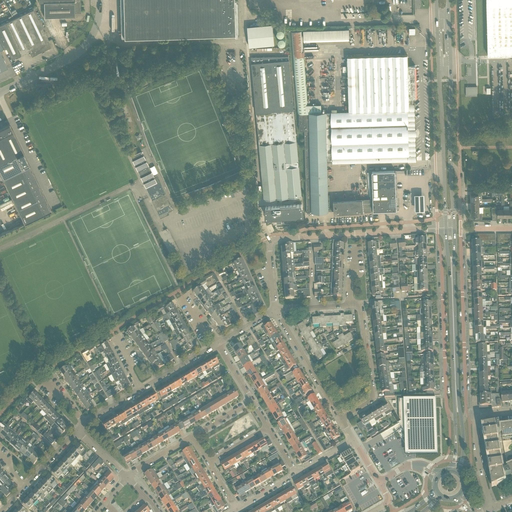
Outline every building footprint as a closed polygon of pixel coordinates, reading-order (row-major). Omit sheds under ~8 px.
[(81,13),(80,0),(38,0),(39,3),(44,2),(44,18),(75,17),(75,13),(81,13)] [(123,0),(124,38),(235,35),(233,0),(123,0)] [(511,0),(486,0),(488,56),(511,55),(511,0)] [(33,9),(5,23),(0,25),(0,42),(3,48),(6,47),(11,59),(29,51),(32,57),(51,48),(48,41),(49,41),(33,9)] [(249,47),(274,45),(272,25),(247,27),(249,47)] [(351,39),(351,28),(304,30),(305,41),(351,39)] [(308,105),(304,56),(302,31),(291,32),(293,57),(297,114),(299,114),(299,131),(304,131),(306,212),(334,211),(334,214),(363,212),(364,211),(364,212),(371,212),(371,211),(372,211),(372,210),(373,210),(372,202),(371,199),(334,202),(334,209),(328,209),(327,161),(333,161),(333,163),(415,161),(415,136),(416,136),(416,131),(414,131),(414,105),(413,105),(413,98),(416,98),(415,66),(408,66),(407,55),(347,57),(349,112),(331,113),(326,114),(326,113),(321,113),(321,105),(308,105)] [(280,206),(282,206),(281,199),(301,197),(296,142),(288,57),(251,57),(256,113),(257,121),(257,122),(264,200),(279,199),(280,206)] [(477,87),(466,87),(466,96),(477,96),(477,87)] [(0,128),(1,130),(0,130),(0,138),(10,159),(24,153),(12,130),(9,124),(0,128)] [(0,164),(10,159),(0,138),(0,164)] [(150,196),(160,191),(156,183),(157,183),(156,183),(154,178),(153,177),(154,177),(151,172),(148,166),(146,161),(145,160),(146,160),(143,155),(141,151),(130,157),(132,161),(134,165),(135,165),(135,167),(137,171),(140,177),(143,182),(143,183),(146,188),(150,196)] [(10,159),(0,164),(0,173),(3,179),(30,167),(30,166),(28,167),(27,163),(28,163),(24,154),(24,153),(10,159)] [(30,167),(3,179),(10,193),(35,181),(33,177),(34,176),(30,167)] [(372,179),(395,179),(395,171),(372,171),(372,179)] [(395,179),(372,179),(372,187),(396,186),(395,179)] [(37,185),(35,181),(10,193),(14,202),(41,189),(38,184),(37,185)] [(156,183),(160,191),(150,196),(154,205),(156,210),(160,218),(166,215),(165,213),(173,210),(170,204),(169,204),(164,194),(166,193),(160,181),(156,183),(157,183),(156,183)] [(396,186),(372,187),(373,195),(380,195),(388,194),(396,194),(396,186)] [(43,194),(41,189),(14,202),(18,211),(44,199),(42,195),(43,194)] [(388,194),(380,195),(381,211),(388,210),(388,194)] [(396,194),(388,194),(388,210),(396,210),(396,194)] [(380,195),(373,195),(373,211),(381,211),(380,195)] [(423,195),(414,196),(415,212),(424,212),(423,195)] [(44,199),(18,211),(25,224),(52,211),(51,210),(47,202),(46,203),(44,199)] [(282,206),(280,206),(265,207),(266,218),(277,217),(277,222),(281,222),(281,217),(302,216),(301,205),(282,206)] [(476,209),(471,210),(472,217),(475,217),(475,220),(482,220),(482,213),(479,213),(479,207),(476,207),(476,209)] [(416,246),(419,246),(426,246),(426,239),(423,239),(423,235),(418,235),(418,239),(415,239),(416,246)] [(369,239),(370,244),(368,244),(369,251),(377,250),(379,250),(379,243),(373,244),(372,239),(369,239)] [(333,241),(332,251),(333,251),(343,251),(343,244),(339,244),(340,241),(333,241)] [(296,252),(293,252),(292,244),(284,244),(285,248),(281,248),(281,255),(290,254),(293,254),(293,255),(296,255),(296,252)] [(308,251),(296,252),(296,255),(302,255),(302,259),(309,259),(308,251)] [(233,269),(230,271),(231,273),(234,272),(234,271),(236,269),(244,266),(242,260),(231,265),(233,269)] [(244,266),(236,269),(239,275),(247,272),(244,266)] [(238,279),(239,281),(235,282),(237,285),(240,284),(239,282),(242,281),(250,277),(247,272),(239,275),(240,278),(238,279)] [(252,283),(250,277),(242,281),(244,287),(252,283)] [(242,293),(243,293),(241,294),(242,297),(245,295),(244,294),(255,289),(252,283),(244,287),(245,290),(243,291),(242,293)] [(428,285),(417,285),(417,293),(419,293),(419,296),(428,295),(428,285)] [(205,291),(202,286),(193,293),(196,297),(203,292),(205,291)] [(216,292),(213,294),(214,295),(216,294),(217,294),(218,297),(220,296),(222,295),(225,293),(225,292),(222,288),(220,289),(216,292)] [(258,295),(255,289),(244,294),(245,295),(246,296),(248,295),(250,298),(258,295)] [(309,289),(306,290),(299,290),(299,293),(303,293),(303,298),(310,298),(309,289)] [(382,289),(372,290),(373,296),(376,296),(376,299),(381,299),(381,296),(381,295),(381,293),(383,292),(382,289)] [(203,292),(196,297),(200,302),(207,297),(210,295),(209,296),(205,291),(203,292)] [(207,297),(200,302),(202,304),(201,305),(203,308),(204,307),(210,303),(208,300),(214,296),(213,294),(210,295),(207,297)] [(249,304),(246,305),(247,308),(250,307),(250,305),(260,300),(258,295),(250,298),(251,302),(249,303),(249,304)] [(424,299),(424,302),(419,302),(419,305),(420,305),(420,310),(431,309),(431,303),(428,303),(428,299),(424,299)] [(250,305),(250,307),(251,308),(252,308),(254,307),(255,310),(263,306),(260,300),(250,305)] [(204,307),(205,309),(204,310),(206,313),(207,312),(215,306),(212,301),(210,303),(204,307)] [(382,305),(382,302),(377,302),(378,305),(371,305),(371,308),(370,308),(371,312),(372,311),(372,312),(379,311),(382,310),(381,305),(382,305)] [(401,310),(400,302),(391,303),(391,309),(397,308),(397,311),(401,310)] [(173,304),(163,310),(162,307),(157,310),(158,313),(163,310),(166,315),(176,310),(173,304)] [(207,312),(211,317),(217,312),(220,310),(217,305),(215,306),(207,312)] [(176,310),(166,315),(169,320),(178,315),(176,310)] [(220,317),(217,312),(211,317),(214,322),(220,317)] [(482,315),(475,315),(475,322),(482,322),(482,319),(490,319),(490,316),(490,314),(491,314),(491,313),(485,313),(485,315),(482,315)] [(340,316),(332,317),(333,324),(340,323),(340,326),(343,326),(342,314),(340,315),(340,316)] [(344,314),(342,314),(343,326),(346,326),(346,323),(353,323),(352,316),(344,316),(344,314)] [(178,315),(169,320),(172,326),(181,320),(178,315)] [(324,315),(322,316),(323,327),(326,327),(326,324),(333,324),(332,317),(324,317),(324,315)] [(323,327),(322,316),(320,316),(320,317),(312,318),(313,325),(320,325),(320,328),(323,327)] [(222,319),(220,317),(214,322),(218,326),(224,322),(226,321),(224,318),(222,319)] [(181,320),(172,326),(175,331),(184,326),(181,320)] [(224,322),(218,326),(221,331),(227,327),(231,325),(227,320),(226,321),(224,322)] [(301,336),(311,330),(309,327),(307,328),(303,322),(297,326),(301,333),(300,334),(301,336)] [(265,335),(274,329),(271,324),(262,329),(265,335)] [(176,337),(179,336),(181,334),(187,331),(188,331),(186,327),(185,328),(184,326),(175,331),(174,331),(176,337)] [(130,337),(136,333),(133,328),(127,332),(128,334),(128,335),(129,337),(130,337)] [(270,339),(271,338),(277,335),(274,329),(265,335),(267,337),(268,336),(270,339)] [(311,330),(301,336),(302,337),(303,336),(308,343),(314,340),(310,334),(313,332),(311,330)] [(139,331),(136,333),(130,337),(134,342),(141,337),(143,336),(139,331)] [(187,331),(181,334),(179,336),(181,341),(183,340),(190,336),(187,331)] [(340,336),(346,346),(348,345),(347,343),(354,339),(350,333),(344,337),(343,334),(340,336)] [(277,335),(271,338),(274,343),(281,340),(277,335)] [(146,341),(143,336),(141,337),(134,342),(137,347),(144,342),(146,341)] [(190,336),(183,340),(186,345),(193,341),(190,336)] [(346,346),(340,336),(337,337),(339,340),(333,343),(336,349),(343,345),(344,347),(346,346)] [(281,340),(274,343),(271,345),(274,350),(275,350),(284,345),(281,340)] [(317,345),(314,340),(308,343),(312,350),(310,351),(311,353),(321,347),(320,344),(317,345)] [(144,342),(137,347),(141,352),(148,347),(150,345),(146,341),(144,342)] [(193,341),(186,345),(184,346),(187,352),(196,347),(193,341)] [(103,353),(110,349),(107,344),(100,348),(101,350),(102,350),(103,353)] [(255,344),(249,348),(251,347),(255,353),(256,352),(259,350),(257,346),(255,344)] [(153,350),(150,345),(148,347),(141,352),(144,356),(151,351),(153,350)] [(237,355),(243,351),(239,345),(235,347),(233,349),(237,355)] [(287,350),(284,345),(275,350),(276,352),(279,351),(280,354),(287,350)] [(323,349),(321,347),(311,353),(312,354),(314,353),(318,361),(324,357),(320,351),(323,349)] [(110,349),(103,353),(106,358),(113,354),(110,349)] [(151,351),(144,356),(148,361),(155,356),(157,355),(153,350),(151,351)] [(287,350),(280,354),(279,355),(281,358),(279,359),(280,361),(284,359),(290,355),(287,350)] [(88,351),(82,355),(87,362),(92,359),(88,351)] [(243,351),(237,355),(240,361),(247,357),(243,351)] [(113,354),(106,358),(109,363),(115,360),(113,354)] [(155,356),(148,361),(151,366),(159,361),(160,360),(157,355),(155,356)] [(293,360),(290,355),(284,359),(287,364),(293,360)] [(250,363),(247,357),(240,361),(244,367),(250,363)] [(214,358),(209,361),(213,367),(214,369),(219,366),(214,358)] [(115,360),(109,363),(106,365),(109,370),(112,369),(118,365),(115,360)] [(164,365),(160,360),(159,361),(151,366),(155,371),(164,365)] [(287,364),(284,366),(287,371),(296,366),(293,360),(287,364)] [(213,367),(209,361),(204,364),(209,373),(212,372),(210,369),(213,367)] [(254,369),(250,363),(244,367),(247,373),(254,369)] [(209,373),(204,364),(198,367),(203,375),(204,375),(204,376),(207,375),(209,373)] [(72,371),(72,370),(69,365),(60,372),(63,377),(72,371)] [(112,369),(109,370),(111,376),(115,374),(121,370),(118,365),(112,369)] [(203,375),(198,367),(193,370),(197,376),(198,378),(203,375)] [(254,369),(247,373),(251,379),(260,374),(256,368),(254,369)] [(115,374),(111,376),(114,381),(117,379),(124,376),(121,370),(115,374)] [(193,370),(188,373),(192,380),(197,376),(193,370)] [(296,379),(302,375),(299,370),(293,374),(296,379)] [(72,371),(63,377),(67,382),(76,376),(72,371)] [(192,380),(188,373),(183,376),(187,383),(192,380)] [(263,379),(260,374),(251,379),(255,385),(261,381),(264,380),(263,379)] [(305,381),(302,375),(296,379),(299,384),(305,381)] [(79,380),(76,376),(67,382),(70,387),(79,380)] [(117,379),(114,381),(115,384),(119,382),(120,384),(127,381),(124,376),(117,379)] [(187,383),(183,376),(180,378),(180,377),(177,378),(178,379),(181,386),(184,384),(186,388),(189,386),(187,383)] [(349,376),(338,379),(341,389),(352,385),(349,376)] [(178,379),(172,382),(176,389),(181,386),(178,379)] [(83,385),(79,380),(70,387),(73,392),(83,385)] [(129,386),(127,381),(120,384),(123,390),(129,386)] [(265,387),(261,381),(255,385),(258,391),(265,387)] [(308,386),(305,381),(299,384),(302,390),(308,386)] [(176,389),(172,382),(167,386),(171,392),(176,389)] [(83,385),(73,392),(77,397),(83,392),(86,390),(83,385)] [(393,385),(389,386),(381,387),(382,393),(389,392),(389,394),(394,394),(393,385)] [(167,386),(162,389),(167,398),(173,395),(171,392),(167,386)] [(308,386),(302,390),(299,391),(303,397),(303,396),(305,395),(312,391),(308,386)] [(268,393),(265,387),(258,391),(262,397),(268,393)] [(167,398),(162,389),(157,392),(162,401),(167,398)] [(83,392),(77,397),(80,402),(87,397),(89,395),(91,394),(90,392),(89,393),(86,390),(83,392)] [(229,394),(232,400),(238,397),(234,391),(229,394)] [(268,393),(262,397),(265,403),(272,399),(275,397),(272,392),(272,393),(271,392),(268,393)] [(31,405),(33,402),(39,397),(34,393),(26,401),(31,405)] [(154,394),(149,397),(152,403),(155,401),(156,403),(159,402),(154,394)] [(232,400),(229,394),(223,397),(227,403),(232,400)] [(89,395),(87,397),(80,402),(84,407),(93,400),(89,395)] [(499,395),(488,395),(480,395),(481,407),(491,406),(491,408),(501,407),(499,395)] [(306,401),(305,401),(307,404),(309,402),(311,405),(317,401),(314,396),(308,399),(306,401)] [(43,402),(39,397),(33,402),(38,407),(43,402)] [(152,403),(149,397),(143,400),(149,409),(152,408),(150,405),(152,403)] [(223,397),(218,400),(222,407),(227,403),(223,397)] [(274,402),(272,399),(265,403),(269,409),(276,405),(278,404),(277,403),(276,401),(274,402)] [(399,400),(399,410),(399,419),(401,422),(404,426),(404,427),(405,428),(405,434),(405,443),(405,448),(406,448),(406,455),(415,455),(437,454),(437,445),(437,437),(437,436),(436,409),(436,408),(436,407),(436,399),(435,399),(412,400),(399,400)] [(88,404),(84,407),(87,412),(88,411),(93,407),(96,406),(93,400),(88,404)] [(138,403),(142,409),(144,413),(149,409),(143,400),(138,403)] [(222,407),(218,400),(213,404),(217,410),(222,407)] [(317,401),(311,405),(314,410),(321,406),(317,401)] [(43,402),(38,407),(42,411),(47,406),(43,402)] [(142,409),(138,403),(133,406),(137,412),(138,415),(139,416),(144,413),(142,409)] [(199,412),(197,413),(201,419),(206,416),(202,410),(201,407),(202,407),(200,403),(198,404),(199,405),(198,405),(200,408),(198,409),(199,412)] [(22,406),(20,404),(14,410),(16,412),(22,406)] [(213,404),(208,407),(211,413),(217,410),(213,404)] [(276,405),(269,409),(273,415),(279,411),(281,410),(282,410),(279,405),(278,404),(276,405)] [(381,407),(385,413),(386,416),(391,413),(386,404),(381,407)] [(51,410),(47,406),(42,411),(46,415),(51,410)] [(133,406),(128,409),(133,418),(138,415),(137,412),(133,406)] [(321,406),(314,410),(311,412),(313,414),(316,412),(317,415),(324,411),(321,406)] [(211,413),(208,407),(202,410),(206,416),(211,413)] [(385,413),(381,407),(376,410),(381,419),(383,417),(382,415),(385,413)] [(128,409),(123,412),(128,421),(133,418),(128,409)] [(51,410),(46,415),(44,418),(48,422),(55,414),(51,410)] [(281,410),(279,411),(273,415),(276,421),(283,417),(281,414),(283,413),(281,410)] [(370,413),(374,419),(376,422),(381,419),(376,410),(370,413)] [(324,411),(317,415),(321,420),(327,416),(324,411)] [(128,421),(123,412),(117,415),(121,422),(123,425),(128,422),(128,421)] [(197,413),(192,416),(195,423),(201,419),(197,413)] [(374,419),(370,413),(365,416),(369,423),(374,419)] [(397,423),(400,422),(395,413),(392,414),(397,423)] [(55,414),(48,422),(50,424),(49,426),(51,428),(60,419),(55,414)] [(190,414),(185,417),(185,418),(186,420),(190,426),(195,423),(192,416),(190,414)] [(117,415),(112,418),(118,427),(120,426),(119,423),(121,422),(117,415)] [(361,422),(357,424),(361,430),(365,427),(367,432),(368,432),(367,431),(368,430),(369,431),(373,429),(369,423),(365,416),(365,415),(362,417),(362,418),(360,419),(361,422)] [(327,416),(321,420),(318,422),(321,427),(324,425),(330,421),(327,416)] [(116,425),(112,418),(107,421),(111,428),(116,425)] [(185,418),(181,420),(178,422),(179,424),(181,423),(184,429),(190,426),(186,420),(185,418)] [(60,419),(51,428),(52,428),(53,429),(54,428),(56,430),(57,429),(64,423),(60,419)] [(288,426),(285,420),(278,424),(280,427),(279,427),(279,428),(280,430),(281,430),(282,430),(288,426)] [(111,428),(107,421),(102,425),(107,434),(110,432),(108,429),(111,428)] [(330,421),(324,425),(327,430),(333,427),(330,421)] [(6,426),(2,423),(0,425),(0,435),(7,427),(8,428),(9,428),(11,425),(8,423),(6,426)] [(64,423),(57,429),(60,432),(59,433),(61,435),(61,434),(68,428),(64,423)] [(511,423),(496,425),(496,424),(490,425),(489,424),(488,425),(481,426),(490,481),(492,488),(506,482),(505,478),(511,478),(511,479),(511,423)] [(377,443),(398,431),(394,425),(374,437),(377,443)] [(170,429),(174,435),(179,432),(175,426),(170,429)] [(288,426),(282,430),(285,436),(292,432),(288,426)] [(7,427),(0,435),(5,440),(10,433),(12,431),(9,428),(8,428),(7,427)] [(327,430),(324,432),(326,435),(328,433),(330,436),(336,432),(333,427),(327,430)] [(174,435),(170,429),(165,433),(168,439),(174,435)] [(12,431),(10,433),(5,440),(9,444),(15,437),(17,435),(18,436),(20,433),(18,432),(16,434),(12,431)] [(336,432),(330,436),(333,440),(332,441),(333,444),(338,441),(336,439),(339,437),(338,435),(339,434),(337,431),(336,432)] [(138,436),(135,432),(130,435),(132,439),(137,436),(138,440),(140,439),(140,440),(141,439),(139,435),(138,436)] [(151,437),(147,439),(149,442),(152,448),(158,445),(154,439),(153,436),(152,436),(154,436),(151,432),(150,433),(151,433),(150,434),(151,436),(150,436),(151,437)] [(296,438),(292,432),(285,436),(289,442),(296,438)] [(168,439),(165,433),(159,436),(163,442),(168,439)] [(17,435),(15,437),(9,444),(14,448),(17,444),(20,442),(17,439),(19,436),(18,436),(17,435)] [(154,439),(153,436),(154,439),(158,445),(163,442),(159,436),(154,439)] [(47,437),(45,439),(51,445),(54,443),(48,438),(47,437)] [(296,438),(289,442),(293,448),(299,444),(296,438)] [(17,444),(14,448),(19,452),(25,446),(26,444),(25,443),(26,442),(22,439),(20,442),(17,444)] [(257,443),(261,449),(267,446),(268,447),(272,444),(269,439),(265,442),(263,439),(260,441),(260,440),(259,440),(257,442),(257,443)] [(149,442),(143,445),(147,451),(152,448),(149,442)] [(257,443),(251,446),(256,455),(257,454),(256,452),(261,449),(257,443)] [(299,444),(293,448),(296,454),(303,450),(305,449),(303,444),(302,444),(302,443),(299,444)] [(322,453),(316,443),(312,445),(318,455),(322,453)] [(26,444),(25,446),(19,452),(24,456),(29,450),(32,447),(29,444),(28,445),(28,444),(26,444)] [(73,450),(79,456),(84,451),(78,445),(73,450)] [(136,445),(132,447),(132,449),(131,449),(133,452),(136,458),(139,456),(140,457),(142,456),(142,455),(138,448),(136,445)] [(147,451),(143,445),(138,448),(142,455),(147,451)] [(256,455),(251,446),(245,450),(249,456),(253,454),(255,457),(255,456),(257,458),(258,458),(258,459),(260,458),(257,454),(256,455)] [(32,447),(29,450),(24,456),(29,461),(34,454),(36,452),(37,453),(39,450),(37,448),(35,450),(32,447)] [(183,458),(180,460),(180,461),(180,462),(180,463),(184,461),(184,460),(183,459),(186,458),(192,454),(189,449),(180,454),(183,458)] [(79,456),(73,450),(69,454),(75,460),(79,456)] [(249,456),(245,450),(239,454),(243,460),(244,462),(245,461),(245,462),(247,460),(246,458),(249,456)] [(303,450),(296,454),(300,460),(303,459),(305,462),(312,458),(309,453),(304,453),(303,450)] [(350,451),(341,457),(339,458),(342,462),(352,456),(350,451)] [(131,461),(127,455),(126,452),(120,455),(122,458),(126,464),(128,463),(129,464),(131,463),(131,462),(131,461)] [(133,452),(127,455),(131,461),(136,458),(133,452)] [(34,454),(29,461),(34,465),(39,458),(34,454)] [(75,460),(69,454),(64,459),(71,465),(75,460)] [(192,454),(186,458),(183,459),(184,460),(184,461),(186,465),(195,459),(192,454)] [(243,460),(239,454),(233,457),(237,464),(240,462),(241,464),(243,463),(244,462),(243,460)] [(352,456),(342,462),(345,466),(346,466),(355,460),(352,456)] [(233,457),(227,461),(232,469),(233,468),(233,469),(235,467),(234,465),(237,464),(233,457)] [(71,465),(64,459),(60,464),(68,472),(69,472),(66,470),(71,465)] [(99,459),(93,465),(91,467),(94,470),(99,464),(101,466),(104,463),(99,459)] [(189,470),(198,465),(197,462),(198,462),(198,461),(197,460),(196,459),(195,460),(195,459),(186,465),(183,467),(186,472),(189,471),(189,470)] [(346,466),(345,466),(342,468),(345,472),(347,471),(349,470),(357,465),(355,460),(346,466)] [(232,469),(227,461),(221,464),(225,471),(228,469),(229,471),(231,470),(232,469)] [(281,464),(275,467),(273,468),(277,474),(283,471),(281,468),(285,466),(282,461),(281,462),(280,463),(281,464)] [(60,464),(56,468),(64,476),(68,472),(60,464)] [(198,465),(189,470),(189,471),(192,476),(193,475),(196,474),(202,470),(198,465)] [(268,468),(266,465),(265,466),(265,465),(263,466),(266,470),(267,469),(268,471),(272,477),(277,474),(273,468),(272,465),(268,468)] [(330,468),(329,469),(327,465),(321,468),(326,477),(327,478),(333,474),(330,468)] [(357,465),(349,470),(347,471),(350,475),(360,469),(357,465)] [(64,476),(56,468),(51,473),(58,479),(61,476),(63,478),(64,476)] [(326,477),(321,468),(316,471),(320,478),(321,480),(322,480),(326,477)] [(111,480),(113,478),(108,474),(109,473),(104,469),(103,470),(104,473),(101,476),(109,483),(110,483),(112,481),(111,480)] [(148,480),(156,475),(153,469),(144,475),(148,480)] [(193,475),(195,480),(196,481),(205,475),(204,474),(204,473),(204,472),(203,470),(202,470),(196,474),(193,475)] [(272,477),(268,471),(263,474),(266,480),(272,477)] [(320,478),(316,471),(310,475),(314,481),(320,478)] [(263,474),(257,477),(261,484),(266,480),(263,474)] [(159,479),(156,475),(148,480),(151,486),(157,482),(160,480),(160,481),(164,479),(164,478),(163,478),(162,477),(159,479)] [(196,481),(197,482),(198,484),(201,482),(202,484),(208,481),(205,475),(196,481)] [(253,476),(254,479),(252,481),(256,487),(261,484),(257,477),(256,475),(255,476),(255,475),(253,476)] [(314,481),(310,475),(305,478),(309,484),(310,487),(311,486),(312,487),(316,484),(314,481)] [(48,476),(44,481),(53,489),(50,487),(55,482),(48,476)] [(94,478),(93,479),(96,482),(97,481),(105,488),(109,483),(101,476),(98,480),(95,478),(95,479),(94,478)] [(3,487),(9,481),(5,477),(0,481),(0,488),(1,489),(3,487)] [(236,478),(227,484),(229,487),(238,481),(236,478)] [(247,481),(245,478),(244,479),(243,478),(242,478),(244,482),(246,482),(247,484),(250,490),(256,487),(252,481),(251,479),(247,481)] [(305,478),(300,481),(303,487),(305,490),(310,488),(311,490),(312,490),(313,490),(314,490),(311,486),(310,487),(309,484),(305,478)] [(8,491),(14,486),(9,481),(3,487),(1,489),(2,490),(1,491),(6,497),(10,493),(8,491)] [(44,481),(40,486),(46,492),(46,491),(49,494),(53,489),(44,481)] [(97,481),(99,483),(95,488),(101,492),(105,488),(97,481)] [(208,481),(202,484),(199,486),(202,491),(211,486),(210,484),(210,483),(211,482),(210,481),(209,481),(208,481)] [(303,487),(300,481),(294,484),(298,490),(303,487)] [(65,485),(63,487),(67,490),(72,484),(70,482),(66,486),(65,485)] [(161,487),(157,482),(151,486),(155,491),(161,487)] [(250,490),(247,484),(241,487),(245,493),(250,490)] [(166,489),(163,485),(161,487),(155,491),(158,496),(166,490),(166,489)] [(46,492),(40,486),(35,490),(44,498),(45,496),(43,495),(46,492)] [(211,486),(202,491),(203,493),(202,493),(204,497),(208,495),(214,491),(215,490),(214,488),(213,488),(212,488),(211,486)] [(241,487),(236,490),(240,496),(242,495),(243,496),(245,495),(245,494),(245,493),(241,487)] [(101,492),(95,488),(91,492),(97,497),(98,495),(99,495),(100,495),(101,494),(101,493),(100,493),(101,492)] [(170,495),(166,489),(166,490),(158,496),(161,501),(167,497),(170,495)] [(298,497),(293,489),(290,490),(289,489),(287,490),(287,491),(287,492),(292,501),(298,497)] [(44,498),(35,490),(31,495),(37,501),(40,498),(42,499),(44,498)] [(217,497),(214,491),(208,495),(211,500),(217,497)] [(97,497),(91,492),(87,497),(92,502),(97,497)] [(292,501),(287,492),(282,495),(285,501),(287,504),(288,503),(292,501)] [(31,495),(27,500),(33,506),(37,501),(31,495)] [(285,501),(282,495),(277,498),(280,504),(285,501)] [(82,499),(79,496),(78,497),(77,497),(80,501),(81,500),(88,506),(92,502),(87,497),(85,499),(83,497),(82,499)] [(167,497),(161,501),(165,506),(171,502),(167,497)] [(217,497),(211,500),(209,502),(209,503),(211,505),(213,503),(215,506),(221,502),(217,497)] [(275,507),(276,510),(277,509),(282,507),(280,504),(277,498),(271,501),(275,507)] [(33,506),(27,500),(22,504),(29,510),(33,506)] [(81,500),(80,501),(77,504),(84,511),(88,506),(81,500)] [(342,504),(340,501),(339,501),(338,501),(340,505),(341,505),(345,511),(348,511),(352,510),(349,504),(350,503),(348,500),(342,504)] [(275,507),(271,501),(266,504),(270,510),(270,511),(273,511),(275,511),(276,510),(275,507)] [(174,508),(171,502),(165,506),(168,511),(174,508)] [(215,506),(211,508),(214,511),(221,511),(220,510),(224,508),(221,502),(215,506)] [(318,507),(315,502),(308,506),(311,511),(318,507)]
